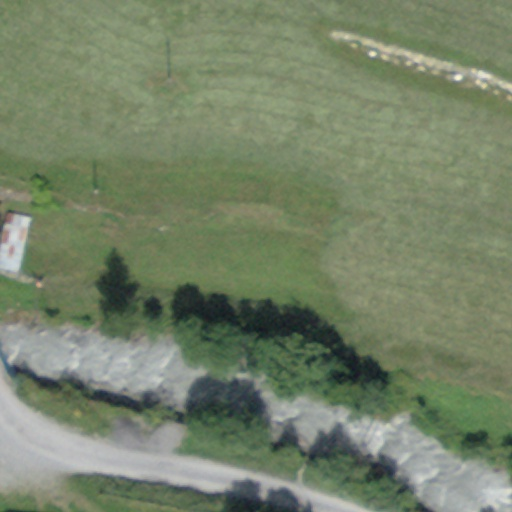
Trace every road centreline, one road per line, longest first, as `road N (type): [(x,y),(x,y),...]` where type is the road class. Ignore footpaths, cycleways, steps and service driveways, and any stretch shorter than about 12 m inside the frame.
road 1 (track): [(0,295),(162,298),(316,319),(511,388)]
road 2 (track): [(0,413),(11,434),(110,466),(282,495),(334,511)]
